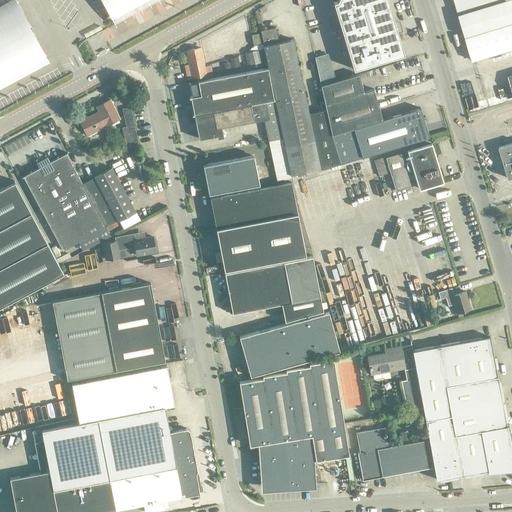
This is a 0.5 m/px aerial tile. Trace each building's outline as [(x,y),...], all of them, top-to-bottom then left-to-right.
[(16,0),(9,0),(0,5),(0,88),(50,62),(16,0)] [(104,0),(114,17),(145,0),(104,0)] [(337,0),(337,1),(334,2),(354,70),(405,54),(388,0),(337,0)] [(454,0),(459,14),(506,0),(454,0)] [(511,0),(506,0),(459,14),(466,37),(511,23),(511,0)] [(511,23),(466,37),(473,61),(511,49),(511,23)] [(264,45),(279,42),(276,28),(261,31),(264,45)] [(259,33),(252,35),(254,45),(261,44),(259,33)] [(294,39),(279,42),(264,45),(284,138),(291,174),(321,168),(314,139),(309,114),(294,39)] [(193,78),(193,79),(206,76),(200,48),(187,51),(189,60),(185,61),(189,79),(193,78)] [(259,50),(245,53),(248,65),(262,62),(259,50)] [(321,85),(337,81),(328,53),(315,57),(321,85)] [(240,69),(237,58),(230,60),(232,70),(240,69)] [(191,97),(195,115),(274,100),(275,100),(269,68),(268,68),(199,82),(199,81),(201,95),(191,97)] [(359,74),(337,81),(321,85),(327,110),(332,135),(354,128),(383,119),(374,89),(364,92),(359,74)] [(100,112),(81,121),(89,136),(99,131),(98,129),(106,125),(107,126),(120,119),(110,100),(97,107),(100,112)] [(282,139),(274,100),(195,115),(199,139),(217,136),(218,138),(224,137),(222,127),(255,121),(266,119),(270,141),(271,141),(282,139)] [(126,126),(122,127),(126,145),(138,143),(135,128),(131,107),(122,108),(126,126)] [(421,108),(383,119),(354,128),(362,157),(429,137),(421,108)] [(327,110),(309,114),(314,139),(323,138),(332,135),(327,110)] [(323,138),(314,139),(321,168),(321,170),(363,158),(362,157),(354,128),(332,135),(323,138)] [(292,178),(291,175),(284,139),(282,139),(271,141),(270,141),(269,142),(277,181),(292,178)] [(511,143),(499,147),(509,179),(511,177),(511,143)] [(411,161),(417,180),(420,189),(443,182),(431,144),(408,151),(411,161)] [(411,161),(407,162),(404,153),(388,158),(398,191),(415,186),(413,181),(417,180),(411,161)] [(66,154),(24,176),(64,250),(106,228),(106,227),(83,184),(66,154)] [(253,156),(205,166),(210,193),(258,183),(253,156)] [(384,157),(374,160),(379,176),(389,173),(384,157)] [(95,178),(83,184),(106,227),(117,220),(118,221),(119,221),(123,227),(139,219),(135,212),(136,212),(112,167),(94,176),(95,178)] [(15,181),(0,188),(0,306),(64,272),(15,181)] [(292,182),(211,198),(224,270),(305,254),(292,182)] [(117,241),(104,244),(107,259),(120,257),(119,250),(136,247),(138,256),(156,252),(154,237),(136,240),(134,234),(116,237),(117,241)] [(323,310),(320,296),(313,256),(225,273),(232,313),(282,304),(285,321),(323,310)] [(151,283),(53,301),(67,380),(165,361),(151,283)] [(451,288),(438,292),(440,299),(445,298),(447,306),(454,304),(456,313),(470,309),(465,292),(453,295),(451,288)] [(326,314),(237,339),(248,378),(337,353),(326,314)] [(490,337),(464,342),(472,385),(498,380),(490,337)] [(445,390),(437,346),(413,351),(411,340),(410,340),(412,349),(401,351),(401,350),(392,351),(392,352),(368,357),(370,366),(369,366),(370,369),(371,369),(371,373),(381,372),(382,380),(392,378),(390,370),(405,368),(407,380),(402,381),(407,411),(424,408),(426,424),(450,419),(445,390)] [(464,342),(437,346),(445,390),(472,385),(464,342)] [(263,377),(240,381),(250,445),(258,444),(262,443),(267,472),(262,473),(263,481),(265,481),(265,483),(269,486),(312,483),(308,461),(314,460),(347,455),(349,454),(334,359),(332,359),(309,363),(310,365),(286,369),(286,371),(263,375),(263,377)] [(145,511),(164,507),(163,501),(182,497),(181,494),(184,493),(185,496),(200,494),(196,474),(196,473),(197,471),(190,431),(187,429),(170,432),(165,407),(174,405),(167,365),(72,384),(79,423),(41,430),(49,471),(10,479),(15,511),(102,511),(143,504),(145,511)] [(498,380),(472,385),(445,390),(450,419),(504,409),(498,380)] [(507,430),(504,409),(450,419),(454,440),(480,435),(507,430)] [(450,419),(426,424),(429,439),(434,467),(437,480),(461,475),(454,440),(450,419)] [(434,467),(429,439),(392,446),(388,426),(356,432),(360,452),(358,453),(363,480),(434,467)] [(511,454),(507,430),(480,435),(487,471),(488,470),(511,468),(511,454)] [(487,471),(480,435),(454,440),(461,475),(487,471)]
